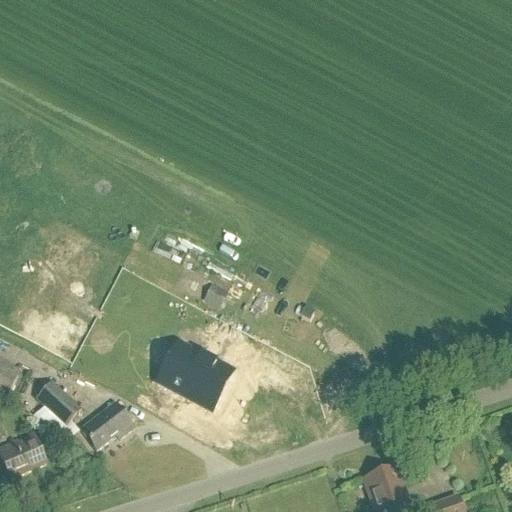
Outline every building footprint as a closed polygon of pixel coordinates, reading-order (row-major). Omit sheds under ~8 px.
[(86,306),(103,312),(107,300),(91,294),(86,306)] [(128,363),(133,356),(118,345),(113,352),(128,363)] [(210,419),(230,380),(173,351),(153,390),(210,419)] [(0,397),(8,402),(19,379),(0,369),(0,397)] [(66,433),(81,416),(62,398),(51,388),(36,405),(66,433)] [(310,408),(272,419),(277,435),(315,424),(310,408)] [(116,447),(132,434),(113,410),(80,436),(96,457),(113,443),(116,447)] [(45,469),(32,440),(6,452),(5,451),(0,453),(0,464),(9,485),(45,469)] [(372,511),(409,511),(395,474),(363,486),(372,511)] [(460,511),(457,503),(431,511),(460,511)]
